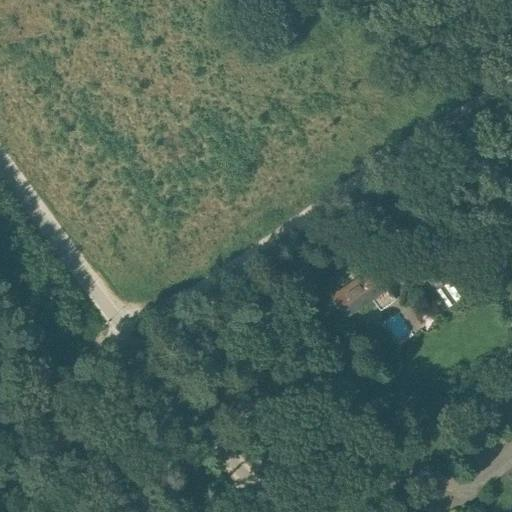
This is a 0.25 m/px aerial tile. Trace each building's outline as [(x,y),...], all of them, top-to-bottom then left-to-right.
[(461,300),(463,298),(450,280),(457,275),(450,265),(443,270),(436,259),(422,268),(436,289),(435,290),(448,309),(461,300)] [(350,284),(333,296),(350,320),(376,301),(382,309),(394,300),(375,272),(352,287),(350,284)] [(329,323),(321,328),(332,344),(340,338),(329,323)] [(490,428),(484,433),(496,448),(502,443),(490,428)] [(474,442),(467,447),(479,461),(485,456),(474,442)]
